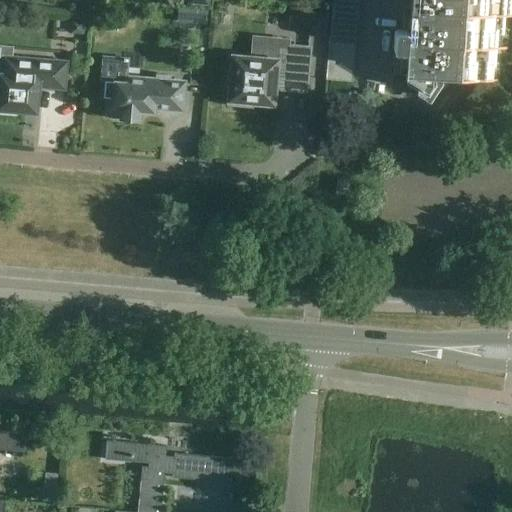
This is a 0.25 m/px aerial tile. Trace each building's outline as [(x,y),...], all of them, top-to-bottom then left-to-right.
[(395,52),(396,53),(402,53),(401,58),(394,57),(393,75),(425,78),(424,98),(428,98),(429,78),(500,83),(502,50),(509,50),(511,17),(511,0),(411,0),(411,8),(405,8),(403,31),(399,31),(398,31),(397,31),(396,32),(395,33),(395,34),(394,49),(394,50),(394,51),(395,52)] [(358,19),(359,7),(334,4),(332,17),(358,19)] [(329,12),(312,10),(310,34),(327,35),(329,12)] [(332,17),(331,29),(357,31),(358,19),(332,17)] [(330,42),(356,44),(357,31),(331,29),(330,42)] [(253,58),(251,58),(233,56),(232,70),(227,70),(226,87),(231,88),(229,102),(274,106),(277,78),(307,81),(310,49),(288,47),(289,41),(255,38),(253,58)] [(353,82),(356,44),(330,42),(327,80),(353,82)] [(0,113),(17,115),(17,112),(37,114),(40,87),(65,90),(67,63),(5,58),(3,75),(0,74),(0,113)] [(126,83),(106,82),(105,98),(109,99),(107,116),(122,117),(121,121),(140,123),(141,113),(155,114),(156,110),(184,112),(186,82),(171,81),(171,77),(157,75),(157,80),(126,77),(126,83)] [(351,180),(338,179),(336,194),(349,196),(351,180)] [(0,449),(23,452),(25,452),(27,433),(0,430),(0,449)] [(143,469),(138,511),(162,511),(166,469),(173,470),(173,478),(221,483),(224,458),(175,453),(175,457),(167,456),(168,446),(108,441),(106,459),(107,460),(107,459),(149,463),(149,467),(143,466),(142,469),(143,469)]
